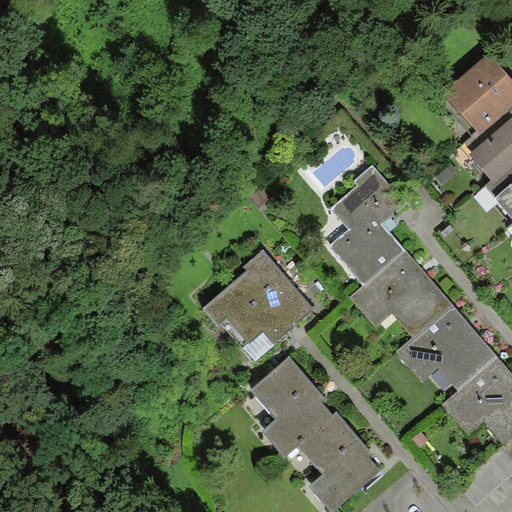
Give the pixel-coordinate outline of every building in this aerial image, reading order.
[(492,29),(511,35),(511,19),(497,14),(492,29)] [(465,109),(477,122),(495,107),(511,92),(511,83),(484,51),(437,91),(458,115),(465,109)] [(495,107),(477,122),(471,127),(480,138),(504,117),(495,107)] [(470,147),(490,171),(492,170),(511,152),(511,110),(504,117),(480,138),(470,147)] [(511,173),(511,152),(492,170),(502,182),(511,173)] [(363,278),(404,243),(382,216),(404,197),(369,157),(354,171),(357,176),(330,198),(356,226),(337,247),(363,278)] [(492,191),(511,214),(511,213),(511,173),(502,182),(492,191)] [(416,327),(450,298),(404,243),(363,278),(353,287),(384,325),(401,310),(416,327)] [(247,267),(203,302),(216,319),(225,311),(245,336),(261,323),(272,336),(310,306),(263,247),(243,262),(247,267)] [(460,379),(494,350),(450,298),(416,327),(398,341),(429,377),(446,362),(460,379)] [(504,432),(511,424),(511,372),(494,350),(460,379),(442,394),(472,429),(490,415),(504,432)] [(296,435),(332,405),(288,351),(251,381),(275,410),(263,419),(284,445),(296,435)] [(329,499),(377,460),(332,405),(296,435),(322,467),(310,476),(329,499)] [(511,464),(511,424),(504,432),(453,474),(473,498),(511,464)]
